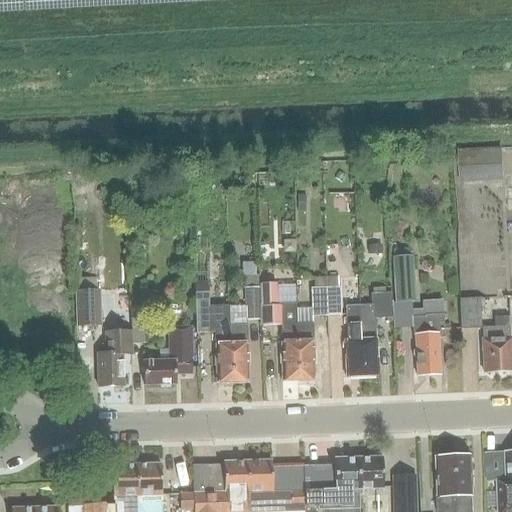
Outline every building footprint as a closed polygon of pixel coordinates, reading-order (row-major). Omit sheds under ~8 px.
[(457,139),(459,184),(503,181),(501,150),(498,150),(497,137),(457,139)] [(297,196),(297,227),(306,227),(306,196),(297,196)] [(295,253),(295,241),(283,241),(283,253),(295,253)] [(381,246),(368,246),(368,256),(382,255),(381,246)] [(392,250),(393,258),(410,257),(409,249),(392,250)] [(393,258),(392,258),(394,304),(415,303),(412,257),(410,257),(393,258)] [(244,277),(256,276),(255,263),(242,263),(242,277),(244,277)] [(256,276),(244,277),(244,289),(258,289),(258,276),(256,276)] [(310,289),(311,307),(311,318),(327,317),(326,278),(313,278),(314,289),(310,289)] [(326,278),(327,317),(341,316),(340,288),(338,288),(338,278),(326,278)] [(53,288),(53,279),(41,279),(42,288),(53,288)] [(193,283),(194,300),(208,299),(208,283),(193,283)] [(297,325),(296,309),(296,307),(275,308),(274,285),(261,286),(262,308),(261,308),(261,327),(281,327),(282,354),(278,354),(279,365),(281,365),(282,383),(298,382),(297,325)] [(12,296),(12,287),(1,287),(1,296),(12,296)] [(371,306),(367,306),(359,306),(362,378),(378,377),(376,339),(375,339),(375,320),(392,319),(391,294),(383,294),(383,288),(370,289),(371,295),(370,295),(371,306)] [(244,289),(244,322),(260,321),(260,289),(258,289),(244,289)] [(101,327),(100,291),(75,292),(76,328),(101,327)] [(481,330),(481,329),(480,299),(459,300),(460,331),(481,330)] [(362,378),(359,306),(345,307),(346,342),(344,342),(346,379),(362,378)] [(231,384),(230,327),(229,327),(228,307),(208,308),(209,334),(215,334),(216,356),(213,356),(214,367),(216,367),(216,384),(231,384)] [(296,307),(296,309),(297,325),(298,382),(313,382),(312,364),(315,364),(315,353),(312,353),(312,325),(311,318),(311,307),(296,307)] [(130,344),(144,343),(143,308),(129,309),(130,332),(130,344)] [(413,316),(413,318),(412,318),(414,339),(415,350),(413,352),(413,357),(416,360),(417,378),(440,376),(438,340),(444,339),(443,316),(424,317),(424,315),(413,316)] [(481,329),(481,330),(481,333),(480,335),(480,338),(482,341),(484,375),(511,373),(509,317),(493,318),(494,328),(481,329)] [(55,319),(28,320),(29,357),(56,357),(55,319)] [(28,320),(2,320),(3,358),(29,357),(28,320)] [(230,327),(231,384),(248,383),(247,366),(249,366),(249,355),(247,355),(246,327),(230,327)] [(144,387),(175,386),(175,375),(192,375),(190,329),(168,329),(169,362),(143,363),(144,387)] [(131,356),(130,344),(130,332),(104,333),(105,346),(102,346),(102,355),(96,355),(97,388),(123,387),(122,356),(131,356)] [(507,482),(497,482),(498,493),(498,507),(498,511),(511,511),(511,453),(506,454),(507,482)] [(464,455),(452,456),(454,511),(470,511),(470,498),(471,498),(470,458),(464,458),(464,455)] [(454,511),(452,456),(439,456),(439,460),(434,460),(435,497),(435,511),(454,511)] [(358,491),(369,490),(383,490),(382,458),(357,459),(358,491)] [(317,511),(322,511),(359,510),(358,491),(357,459),(333,460),(334,491),(317,491),(317,511)] [(271,462),(246,463),(247,511),(304,511),(304,492),(272,492),(271,462)] [(192,511),(247,511),(246,463),(222,463),(223,494),(192,495),(192,511)] [(136,466),(137,510),(137,511),(148,510),(148,497),(161,497),(160,465),(136,466)] [(137,510),(136,466),(112,466),(113,498),(128,498),(128,510),(137,510)] [(401,488),(401,506),(415,505),(415,504),(418,504),(417,487),(401,488)] [(317,491),(304,492),(304,511),(322,511),(317,511),(317,491)] [(498,493),(487,493),(488,508),(498,507),(498,493)] [(192,511),(191,495),(179,495),(179,511),(192,511)]
